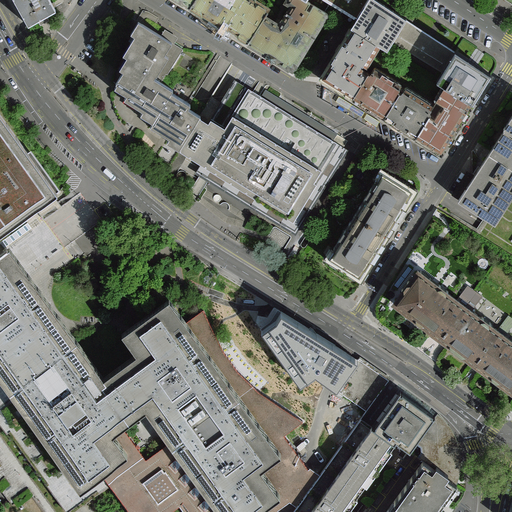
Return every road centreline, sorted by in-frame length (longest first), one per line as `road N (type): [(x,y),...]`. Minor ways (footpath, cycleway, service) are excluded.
road 1 (secondary): [(29,77),(80,141),(158,211),(348,330)]
road 2 (residential): [(151,0),(443,178)]
road 3 (residential): [(348,330),(443,178)]
road 4 (tertiary): [(439,390),(471,434),(486,511)]
road 5 (residential): [(443,178),(511,68)]
